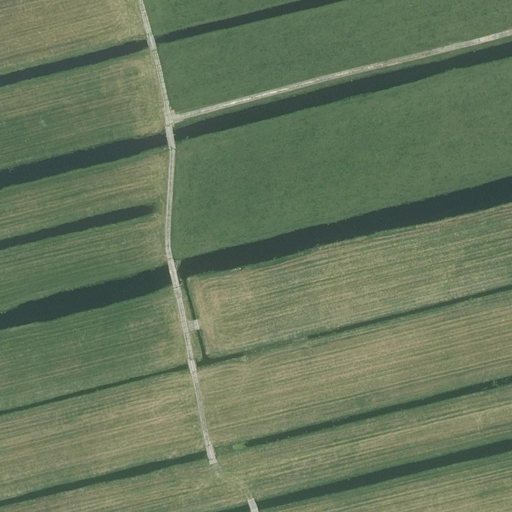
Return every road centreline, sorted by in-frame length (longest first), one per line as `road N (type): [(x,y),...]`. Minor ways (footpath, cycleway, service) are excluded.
road 1 (track): [(168,120),(511,33)]
road 2 (track): [(170,260),(212,459)]
road 3 (track): [(169,127),(141,0)]
